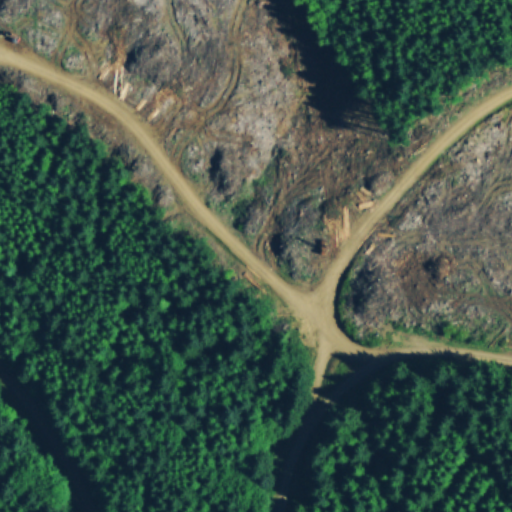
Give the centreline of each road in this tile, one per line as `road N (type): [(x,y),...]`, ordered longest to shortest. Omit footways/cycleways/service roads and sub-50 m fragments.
road 1 (track): [(511,78),(437,132),(339,239),(327,313),(338,379)]
road 2 (track): [(511,360),(435,349),(380,354),(338,379),(296,440),(277,511)]
road 3 (track): [(77,511),(0,381)]
